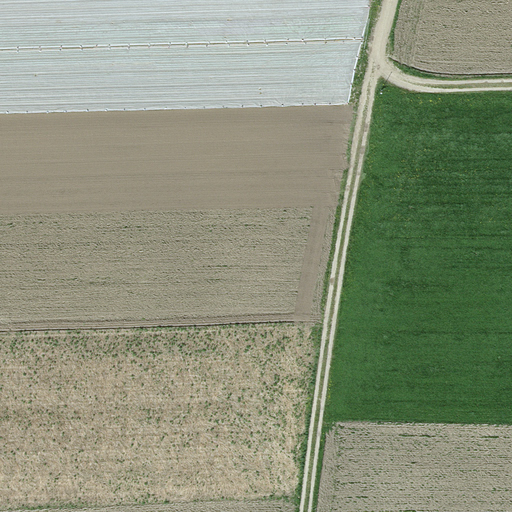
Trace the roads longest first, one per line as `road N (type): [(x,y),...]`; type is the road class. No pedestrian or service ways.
road 1 (track): [(390,0),(325,294),(303,511)]
road 2 (track): [(375,49),(384,69),(413,83),(511,85)]
